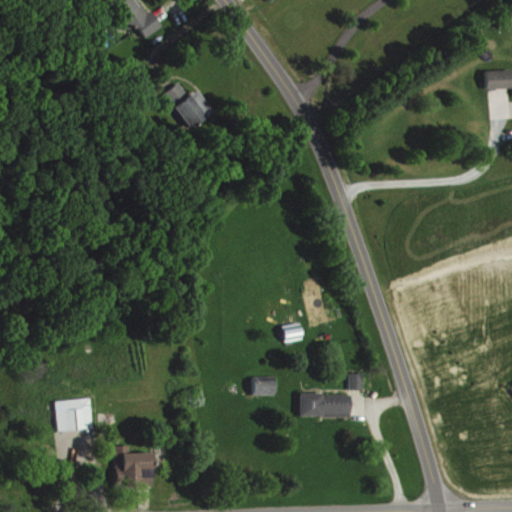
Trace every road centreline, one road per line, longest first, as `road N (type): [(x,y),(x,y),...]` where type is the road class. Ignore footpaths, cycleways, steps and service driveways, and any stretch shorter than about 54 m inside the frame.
road 1 (tertiary): [(442,511),(342,193),(300,96),(225,0)]
road 2 (tertiary): [(511,505),(355,511)]
